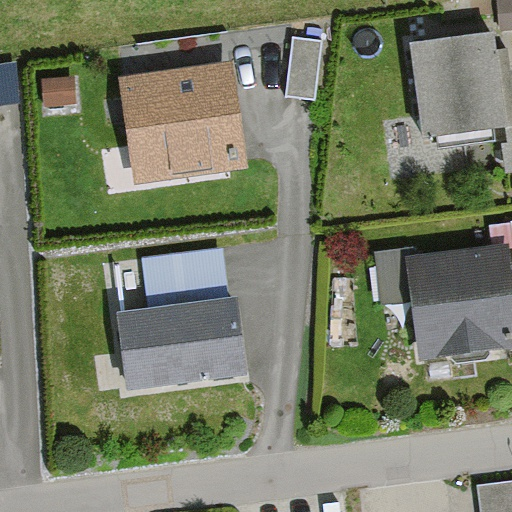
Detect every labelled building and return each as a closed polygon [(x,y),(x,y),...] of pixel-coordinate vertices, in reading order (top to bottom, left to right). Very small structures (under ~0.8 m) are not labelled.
[(511,37),(511,12),(499,13),(501,38),(511,37)] [(509,146),(499,39),(407,48),(417,155),(509,146)] [(322,52),(292,48),(284,107),(313,111),(322,52)] [(247,178),(233,72),(122,86),(136,193),(247,178)] [(73,110),(73,89),(41,90),(42,111),(73,110)] [(511,359),(511,257),(421,269),(420,257),(378,262),(387,328),(421,323),(427,370),(511,359)] [(251,383),(242,307),(226,309),(220,260),(143,269),(148,317),(124,320),(132,397),(251,383)] [(511,511),(511,490),(475,495),(477,511),(511,511)]
